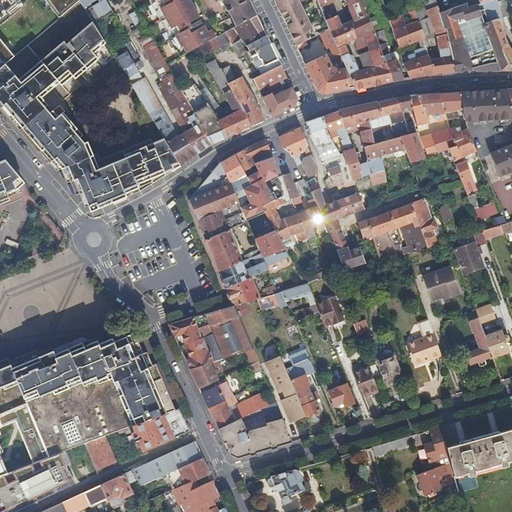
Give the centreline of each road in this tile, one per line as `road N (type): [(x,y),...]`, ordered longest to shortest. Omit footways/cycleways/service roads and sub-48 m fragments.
road 1 (residential): [(511,391),(224,475)]
road 2 (residential): [(314,108),(217,154),(120,224)]
road 3 (residential): [(511,78),(424,84),(314,108)]
road 4 (residential): [(224,475),(153,327)]
road 5 (unknown): [(301,113),(333,192),(378,188)]
road 6 (residential): [(153,327),(164,256),(149,233),(120,224)]
